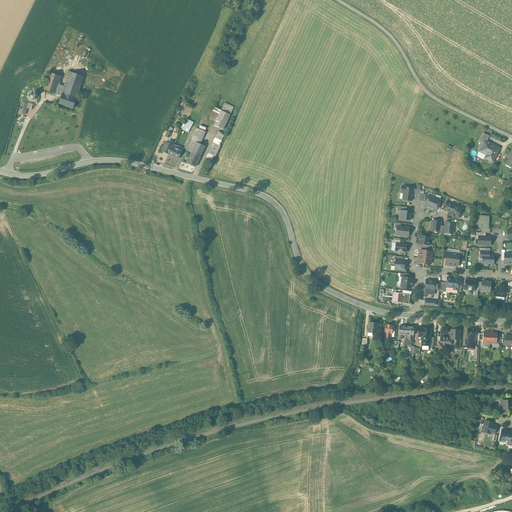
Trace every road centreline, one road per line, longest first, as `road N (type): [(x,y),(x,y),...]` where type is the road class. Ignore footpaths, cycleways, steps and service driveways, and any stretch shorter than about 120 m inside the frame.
road 1 (unclassified): [(416,316),(362,305),(316,282),(267,197),(115,160),(35,175),(0,171)]
road 2 (track): [(481,122),(429,94),(392,36),(337,0)]
road 3 (track): [(33,112),(90,0)]
